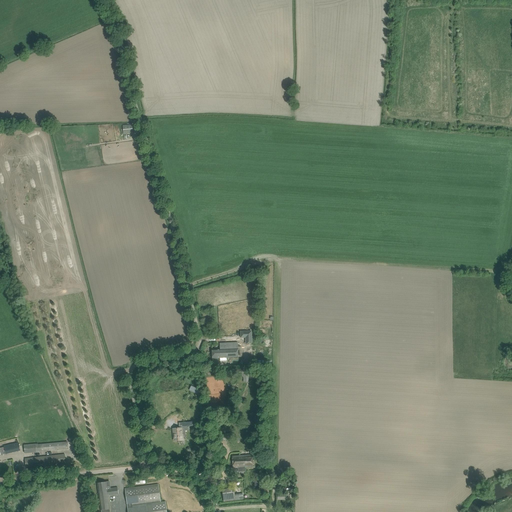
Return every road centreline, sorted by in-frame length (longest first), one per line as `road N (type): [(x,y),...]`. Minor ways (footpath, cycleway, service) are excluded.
road 1 (unclassified): [(147,465),(128,369),(188,351),(196,332),(174,230),(102,0)]
road 2 (track): [(186,287),(283,257),(502,270)]
road 3 (unclassified): [(147,465),(0,483)]
